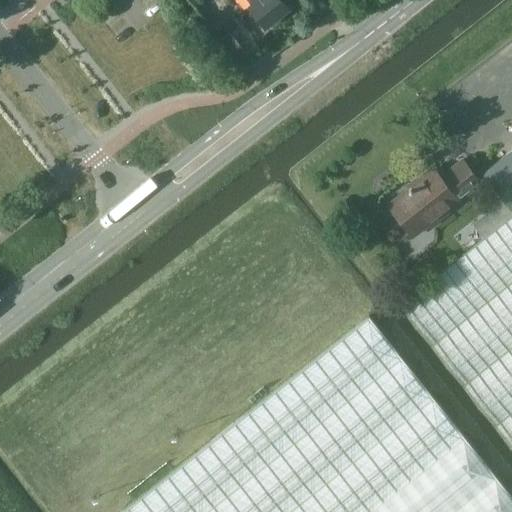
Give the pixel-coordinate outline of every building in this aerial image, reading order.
[(248,0),(252,4),(248,6),(266,28),(289,10),(281,0),(248,0)] [(511,150),(483,174),(504,201),(511,210),(511,150)] [(430,225),(448,211),(446,209),(458,200),(434,169),(389,204),(391,206),(390,210),(396,218),(400,218),(414,235),(429,223),(430,225)] [(511,210),(504,201),(483,217),(493,230),(511,215),(511,210)] [(511,215),(493,230),(399,304),(511,447),(511,215)] [(511,511),(511,496),(369,315),(120,511),(511,511)]
